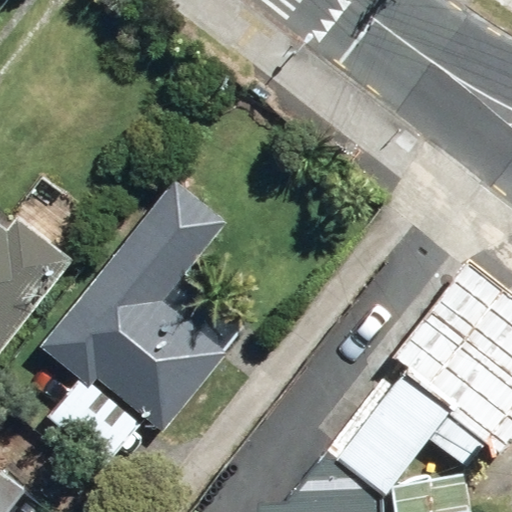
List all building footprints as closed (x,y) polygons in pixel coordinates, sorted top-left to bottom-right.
[(174,183),(43,342),(92,382),(98,375),(161,426),(221,352),(156,299),(220,220),(174,183)] [(0,350),(83,248),(26,202),(14,217),(0,205),(0,350)] [(349,446),(395,482),(439,428),(477,458),(497,432),(509,441),(511,437),(511,272),(483,249),(408,342),(423,354),(349,446)] [(511,442),(486,481),(503,493),(511,480),(511,442)] [(401,488),(403,511),(422,511),(477,503),(471,461),(413,471),(401,488)] [(0,511),(20,485),(0,470),(0,511)] [(257,487),(258,511),(390,511),(389,481),(257,487)]
